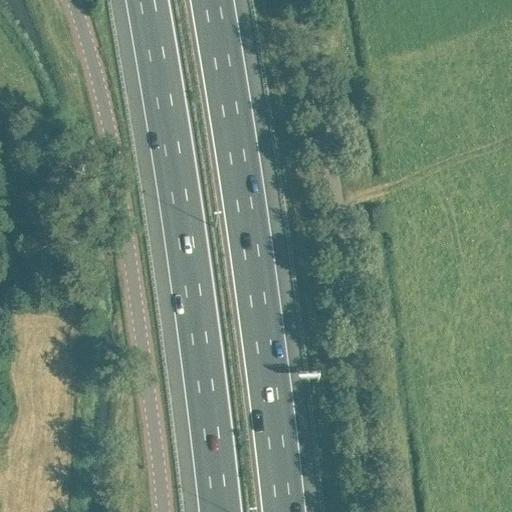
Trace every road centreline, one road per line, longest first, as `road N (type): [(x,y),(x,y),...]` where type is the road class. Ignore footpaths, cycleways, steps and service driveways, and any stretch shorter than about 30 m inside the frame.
road 1 (tertiary): [(162,511),(122,208),(72,0)]
road 2 (motorway): [(147,0),(222,511)]
road 3 (unclassified): [(380,511),(306,0)]
road 4 (motorway): [(284,511),(213,0)]
